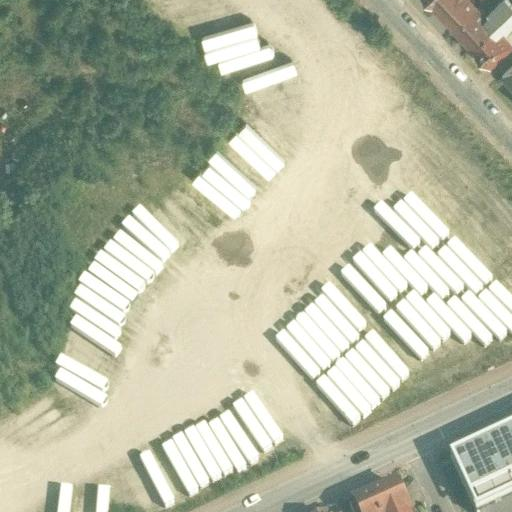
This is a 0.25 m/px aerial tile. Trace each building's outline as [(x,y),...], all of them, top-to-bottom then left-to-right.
[(441,0),(436,5),(454,25),(476,4),(473,0),(441,0)] [(504,0),(499,0),(490,9),(494,13),(489,17),(495,23),(511,7),(504,0)] [(476,4),(454,25),(472,44),(495,23),(489,17),(476,4)] [(511,8),(511,7),(495,23),(498,27),(502,23),(506,28),(511,22),(511,8)] [(495,23),(472,44),(490,63),(511,43),(511,41),(498,27),(495,23)] [(511,64),(501,75),(510,84),(511,83),(511,64)] [(511,511),(511,433),(451,462),(474,511),(511,511)] [(408,511),(397,487),(355,506),(357,511),(408,511)]
